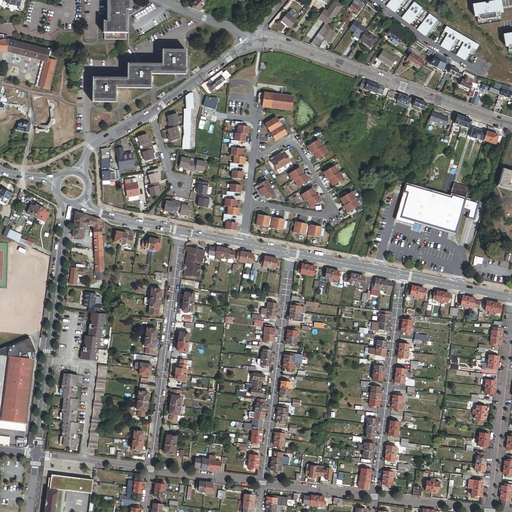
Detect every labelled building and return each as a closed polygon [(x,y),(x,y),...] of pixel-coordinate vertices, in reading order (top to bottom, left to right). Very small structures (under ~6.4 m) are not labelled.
[(7,0),(7,5),(19,8),(21,0),(7,0)] [(106,41),(127,41),(127,27),(127,23),(127,11),(131,11),(130,0),(109,0),(109,22),(106,22),(106,41)] [(198,13),(203,6),(205,4),(204,2),(202,0),(198,0),(196,3),(193,6),(194,7),(191,10),(198,13)] [(397,0),(391,0),(386,7),(390,10),(397,0)] [(393,13),(399,6),(403,9),(409,0),(397,0),(390,10),(393,13)] [(407,12),(401,19),(405,22),(417,6),(409,0),(403,9),(407,12)] [(486,3),(472,5),(474,19),(478,19),(479,24),(502,21),(501,17),(504,14),(502,1),(489,3),(488,4),(486,5),(486,3)] [(333,17),(335,19),(343,8),(336,3),(328,14),(333,17)] [(360,12),(362,9),(359,7),(361,5),(359,3),(357,5),(355,3),(353,5),(360,12)] [(357,16),(360,12),(353,5),(349,10),(357,16)] [(204,15),(208,10),(203,6),(198,13),(204,15)] [(418,21),(425,12),(417,6),(405,22),(409,25),(414,18),(418,21)] [(291,11),(281,23),(290,30),(297,22),(294,19),(297,15),(291,11)] [(327,26),(327,25),(333,17),(328,14),(325,11),(324,13),(322,16),(319,20),(326,25),(327,26)] [(422,24),(416,31),(420,34),(432,18),(425,12),(418,21),(422,24)] [(424,37),(430,30),(434,33),(440,24),(432,18),(420,34),(424,37)] [(366,33),(367,31),(356,23),(350,31),(355,34),(357,36),(356,37),(354,40),(358,43),(359,41),(366,33)] [(315,48),(317,49),(332,29),(327,25),(327,26),(326,25),(311,45),(315,48)] [(446,28),(440,37),(444,39),(440,47),(444,49),(454,32),(446,28)] [(397,47),(398,45),(399,45),(404,38),(391,29),(387,36),(391,39),(393,41),(392,42),(391,43),(391,45),(395,47),(397,47)] [(448,52),(453,44),(456,46),(462,37),(454,32),(444,49),(448,52)] [(372,47),(376,41),(366,33),(359,41),(367,47),(369,45),(372,47)] [(511,34),(503,36),(505,48),(509,49),(510,55),(511,54),(511,34)] [(460,49),(456,56),(460,59),(470,42),(462,37),(456,46),(460,49)] [(7,53),(46,63),(49,52),(6,42),(8,43),(7,53)] [(470,42),(460,59),(464,61),(468,53),(472,56),(478,46),(470,42)] [(153,72),(188,71),(187,50),(165,51),(165,65),(130,66),(130,80),(96,80),(96,103),(120,103),(119,87),(153,87),(153,72)] [(408,61),(412,63),(412,64),(416,67),(416,66),(421,69),(425,62),(419,58),(417,60),(411,56),(412,54),(412,53),(409,51),(405,59),(408,61)] [(391,69),(396,62),(384,53),(379,61),(391,69)] [(49,80),(54,81),(60,58),(55,56),(51,56),(45,79),(49,80)] [(431,67),(442,73),(446,65),(447,63),(436,56),(435,59),(431,67)] [(448,75),(458,81),(461,75),(451,70),(448,75)] [(212,82),(213,84),(222,77),(225,82),(230,78),(226,73),(223,76),(222,74),(212,82)] [(479,80),(465,74),(463,78),(466,80),(465,82),(463,81),(462,83),(462,82),(460,87),(469,92),(472,85),(476,86),(478,82),(479,80)] [(208,88),(211,93),(225,82),(222,77),(213,84),(208,88)] [(487,93),(498,96),(501,88),(494,86),(494,88),(478,82),(476,86),(475,90),(477,91),(479,86),(481,86),(480,88),(488,91),(487,93)] [(369,93),(370,94),(373,86),(367,83),(365,90),(364,92),(369,93)] [(376,96),(377,95),(379,88),(373,86),(370,94),(376,96)] [(498,96),(511,101),(511,99),(511,89),(501,87),(501,88),(498,96)] [(271,108),(273,94),(265,93),(265,94),(259,93),(258,103),(263,104),(263,107),(271,108)] [(387,99),(393,101),(395,95),(389,93),(387,99)] [(273,94),(271,108),(275,109),(275,108),(285,109),(285,110),(292,111),(293,97),(286,96),(282,96),(281,96),(277,95),(273,94)] [(396,106),(407,110),(410,101),(400,97),(396,106)] [(218,104),(213,102),(206,100),(203,108),(215,112),(218,104)] [(430,112),(432,108),(415,101),(413,108),(424,112),(425,110),(427,110),(430,112)] [(448,120),(432,115),(429,122),(445,128),(448,120)] [(179,128),(178,125),(180,124),(178,116),(168,119),(169,124),(171,127),(168,128),(169,131),(178,129),(179,128)] [(275,141),(287,134),(282,126),(281,126),(278,121),(279,121),(277,117),(265,124),(270,133),(271,132),(274,137),(273,138),(275,141)] [(462,128),(465,119),(457,117),(455,126),(462,128)] [(462,128),(469,131),(472,122),(465,119),(462,128)] [(27,134),(29,135),(31,126),(24,124),(19,125),(17,131),(27,134)] [(237,133),(246,134),(248,135),(249,127),(243,126),(238,126),(237,133)] [(178,139),(180,138),(178,129),(169,131),(167,132),(169,137),(171,144),(179,142),(178,139)] [(484,143),(484,142),(487,134),(474,129),(471,139),(484,143)] [(246,134),(237,133),(235,133),(234,141),(239,141),(245,142),(246,134)] [(496,146),(497,143),(498,137),(487,134),(484,142),(496,146)] [(150,149),(152,148),(151,145),(149,145),(148,141),(147,137),(137,140),(139,148),(141,148),(142,151),(150,149)] [(319,158),(328,153),(324,146),(322,147),(318,140),(309,145),(307,146),(310,150),(312,154),(313,153),(314,156),(317,160),(319,158)] [(231,156),(235,156),(241,157),(242,149),(237,149),(232,148),(231,156)] [(132,154),(122,156),(122,154),(123,154),(122,149),(115,151),(118,165),(119,171),(125,170),(124,166),(134,164),(132,154)] [(144,163),(153,161),(152,156),(150,149),(142,151),(143,155),(141,155),(144,163)] [(291,162),(284,151),(270,159),(277,170),(291,162)] [(241,157),(235,156),(234,164),(238,164),(244,165),(245,157),(241,157)] [(188,173),(191,174),(193,163),(189,162),(190,160),(182,159),(179,169),(184,170),(188,171),(188,173)] [(110,173),(110,169),(110,161),(102,161),(102,177),(103,180),(103,183),(109,183),(115,182),(115,175),(113,175),(110,175),(110,173)] [(199,173),(204,174),(206,164),(198,162),(197,164),(193,163),(191,174),(198,175),(199,173)] [(335,185),(344,179),(340,172),(339,173),(334,166),(325,172),(323,173),(326,177),(328,180),(329,179),(330,182),(333,186),(335,185)] [(309,181),(307,177),(305,174),(304,174),(302,171),(300,167),(298,169),(289,174),(293,181),(294,180),(298,187),(307,182),(309,181)] [(511,188),(511,171),(502,168),(497,183),(511,188)] [(232,179),(242,180),(243,172),(237,171),(233,171),(232,179)] [(158,185),(160,184),(159,179),(157,175),(159,175),(158,172),(149,174),(150,178),(148,179),(150,187),(158,185)] [(128,200),(140,197),(137,180),(133,181),(133,185),(125,186),(128,200)] [(255,187),(263,201),(271,197),(275,194),(267,180),(262,183),(255,187)] [(198,196),(206,198),(209,186),(197,183),(196,187),(198,187),(198,191),(197,196),(198,196)] [(150,200),(160,197),(159,193),(158,188),(159,188),(158,185),(150,187),(149,187),(150,191),(148,191),(150,200)] [(242,186),(231,185),(230,192),(235,193),(241,194),(242,186)] [(467,196),(469,189),(455,185),(452,194),(466,199),(467,196)] [(464,212),(469,213),(467,220),(475,222),(480,204),(466,199),(451,195),(450,198),(406,186),(405,192),(404,194),(404,195),(407,196),(401,220),(457,236),(464,212)] [(306,202),(307,201),(311,208),(320,202),(322,201),(320,197),(318,194),(317,195),(315,192),(312,188),(311,189),(301,195),(306,202)] [(3,199),(8,201),(10,195),(0,190),(0,191),(0,199),(2,200),(3,199)] [(356,199),(352,192),(343,197),(341,199),(343,203),(345,205),(344,206),(346,209),(348,213),(350,212),(359,206),(355,199),(356,199)] [(404,195),(396,223),(414,228),(415,225),(457,237),(457,236),(401,220),(407,196),(404,195)] [(210,203),(208,202),(209,198),(206,198),(198,196),(197,204),(199,204),(198,209),(209,211),(210,203)] [(480,204),(486,205),(487,202),(467,196),(466,199),(480,204)] [(235,208),(236,200),(231,200),(226,199),(225,207),(228,207),(235,208)] [(173,214),(177,215),(179,207),(179,205),(175,204),(175,206),(171,206),(166,205),(164,215),(173,217),(173,214)] [(36,220),(41,210),(37,208),(36,209),(31,207),(27,216),(36,220)] [(181,218),(189,220),(191,210),(186,208),(179,207),(177,215),(181,216),(181,218)] [(232,215),(238,216),(239,208),(235,208),(228,207),(227,215),(232,215)] [(36,220),(46,224),(49,215),(45,213),(46,212),(41,210),(36,220)] [(97,238),(102,237),(101,222),(76,215),(74,230),(84,231),(85,226),(87,227),(93,229),(94,238),(97,238)] [(269,217),(264,216),(260,215),(259,221),(258,221),(257,226),(262,227),(262,228),(268,229),(269,224),(270,218),(270,217),(269,217)] [(283,232),(284,227),(285,221),(285,220),(284,220),(279,219),(275,218),(274,224),(272,223),(272,225),(271,228),(277,230),(277,231),(283,232)] [(227,222),(226,230),(236,231),(237,223),(231,223),(227,222)] [(307,225),(307,224),(301,223),(298,222),(296,228),(295,228),(294,233),(299,234),(299,235),(305,236),(306,231),(307,225)] [(320,240),(321,234),(322,228),(322,227),(321,227),(316,226),(312,225),(311,231),(309,231),(309,232),(308,236),(314,237),(314,238),(320,240)] [(73,239),(83,240),(84,231),(74,230),(73,239)] [(114,245),(120,246),(122,235),(117,234),(116,235),(116,237),(116,238),(114,238),(113,242),(115,243),(114,245)] [(126,245),(127,245),(128,241),(127,240),(127,239),(127,236),(122,235),(120,246),(125,247),(126,246),(126,245)] [(104,274),(102,245),(102,238),(102,237),(97,238),(94,238),(96,274),(104,274)] [(153,253),(155,242),(150,241),(149,243),(149,245),(147,245),(146,249),(148,249),(148,250),(147,252),(149,252),(153,253)] [(161,252),(161,248),(160,247),(160,245),(161,243),(155,242),(153,253),(158,254),(159,251),(161,252)] [(222,258),(224,248),(217,246),(217,248),(210,247),(208,254),(216,255),(216,256),(218,257),(222,258)] [(202,262),(204,250),(199,249),(199,247),(195,247),(195,248),(189,247),(188,252),(187,260),(186,264),(185,264),(184,270),(185,270),(185,275),(198,277),(200,265),(196,264),(197,261),(202,262)] [(234,260),(236,252),(230,251),(230,249),(224,248),(222,258),(234,260)] [(245,263),(247,252),(241,251),(241,253),(238,252),(237,259),(240,260),(240,261),(245,263)] [(253,258),(254,254),(247,252),(245,263),(252,264),(252,263),(254,263),(255,259),(253,258)] [(277,263),(278,258),(265,256),(264,261),(262,260),(261,264),(264,265),(263,266),(276,269),(276,267),(278,268),(279,264),(277,263)] [(314,271),(315,266),(302,264),(301,268),(299,268),(298,272),(301,272),(300,274),(313,276),(313,275),(315,275),(316,271),(314,271)] [(331,281),(334,270),(327,268),(326,271),(325,271),(324,275),(326,275),(325,278),(329,279),(329,281),(331,281)] [(76,287),(78,277),(82,277),(83,271),(72,270),(70,286),(76,287)] [(339,278),(340,274),(339,274),(339,271),(334,270),(331,281),(333,282),(333,280),(337,281),(338,278),(339,278)] [(355,286),(358,275),(351,273),(351,275),(345,274),(344,282),(353,284),(353,286),(355,286)] [(96,274),(94,274),(94,278),(96,278),(96,282),(104,282),(104,274),(96,274)] [(364,283),(365,279),(363,279),(364,276),(358,275),(355,286),(357,287),(358,285),(362,286),(362,283),(364,283)] [(390,295),(393,284),(388,283),(388,281),(376,278),(375,283),(373,283),(372,286),(374,287),(374,288),(386,291),(386,294),(390,295)] [(416,298),(418,287),(412,285),(411,287),(408,286),(407,293),(410,294),(410,295),(414,296),(414,298),(416,298)] [(425,295),(425,291),(424,291),(425,288),(418,287),(416,298),(418,299),(419,297),(423,298),(424,295),(425,295)] [(151,300),(161,301),(161,295),(161,292),(152,291),(151,300)] [(193,303),(194,294),(190,293),(190,292),(187,291),(187,293),(185,293),(185,296),(184,296),(183,302),(193,303)] [(450,300),(450,296),(449,296),(450,293),(437,291),(437,293),(434,293),(434,292),(431,292),(429,299),(439,301),(439,303),(443,304),(444,302),(448,303),(448,300),(450,300)] [(88,315),(91,315),(99,316),(101,306),(100,306),(101,300),(96,299),(97,296),(86,295),(84,306),(87,306),(87,309),(88,310),(88,315)] [(479,309),(481,302),(477,301),(474,301),(475,298),(463,296),(462,299),(461,298),(460,302),(461,302),(461,305),(465,306),(464,308),(469,309),(469,307),(479,309)] [(159,311),(159,307),(160,307),(161,301),(151,300),(144,299),(143,307),(149,307),(148,316),(158,317),(159,311)] [(278,309),(278,304),(273,303),(274,301),(270,300),(270,303),(268,302),(268,308),(278,309)] [(501,313),(502,306),(499,305),(499,303),(487,301),(486,304),(485,303),(484,307),(485,307),(485,310),(489,311),(488,318),(490,318),(491,314),(493,314),(493,312),(497,313),(497,312),(501,313)] [(192,312),(193,303),(183,302),(183,307),(183,308),(183,311),(184,311),(184,312),(187,313),(187,311),(192,312)] [(303,313),(303,307),(300,306),(300,304),(296,303),(296,306),(291,305),(290,311),(303,313)] [(277,316),(278,309),(268,308),(263,307),(262,314),(268,315),(268,317),(274,318),(274,316),(277,316)] [(389,330),(390,318),(388,317),(388,315),(389,315),(389,311),(382,310),(382,317),(380,316),(379,329),(380,329),(380,331),(383,332),(384,329),(389,330)] [(302,322),(303,313),(290,311),(289,318),(291,318),(294,318),(293,321),(302,322)] [(79,362),(97,365),(98,357),(97,356),(99,341),(100,341),(101,338),(102,338),(103,334),(105,316),(101,316),(99,316),(91,315),(90,322),(91,324),(91,327),(89,327),(88,339),(85,339),(84,345),(85,348),(85,351),(83,351),(83,355),(80,354),(79,362)] [(412,327),(413,320),(411,320),(411,318),(407,317),(407,320),(402,319),(402,326),(412,327)] [(274,335),(275,329),(273,328),(273,326),(267,325),(267,328),(265,327),(265,331),(264,333),(274,335)] [(411,333),(412,327),(402,326),(401,331),(403,332),(403,334),(409,335),(409,332),(411,333)] [(500,344),(502,331),(500,331),(500,329),(494,328),(493,331),(491,330),(490,343),(492,343),(491,345),(495,346),(495,343),(500,344)] [(297,338),(298,332),(296,331),(297,329),(293,329),(293,331),(288,330),(287,336),(297,338)] [(146,340),(156,341),(156,335),(156,332),(155,331),(152,331),(147,330),(146,340)] [(188,343),(190,333),(185,333),(185,331),(182,331),(182,332),(180,332),(180,336),(179,336),(178,341),(188,343)] [(274,341),(274,335),(264,333),(264,340),(265,340),(265,342),(269,342),(269,340),(274,341)] [(296,344),(297,338),(287,336),(286,343),(291,343),(291,346),(294,346),(295,344),(296,344)] [(386,349),(387,341),(386,341),(387,339),(381,339),(381,341),(377,340),(376,348),(386,349)] [(4,357),(3,356),(0,355),(0,422),(26,426),(27,426),(35,362),(32,361),(33,355),(36,354),(30,340),(12,348),(7,350),(8,350),(9,352),(8,352),(8,358),(5,358),(4,357)] [(154,347),(155,347),(156,341),(146,340),(145,349),(147,349),(152,350),(154,350),(154,347)] [(187,352),(188,343),(178,341),(178,347),(178,350),(179,351),(179,352),(183,352),(183,351),(187,352)] [(408,358),(409,344),(399,343),(398,357),(408,358)] [(11,346),(0,351),(0,355),(3,356),(6,356),(5,358),(8,358),(8,352),(7,350),(12,348),(11,346)] [(386,355),(386,349),(376,348),(370,347),(369,353),(386,355)] [(271,360),(272,353),(270,353),(271,350),(263,349),(263,352),(262,352),(261,358),(271,360)] [(294,362),(295,356),(293,356),(293,353),(290,353),(289,356),(285,355),(284,361),(294,362)] [(498,362),(499,356),(496,356),(496,354),(492,354),(492,355),(489,355),(488,359),(486,359),(486,361),(498,362)] [(186,374),(188,359),(180,358),(179,368),(176,368),(175,373),(186,374)] [(271,365),(271,360),(261,358),(261,364),(262,365),(262,367),(265,367),(266,365),(271,365)] [(294,364),(294,362),(284,361),(283,368),(288,368),(288,370),(291,371),(292,368),(293,369),(294,364)] [(497,369),(498,362),(486,361),(486,363),(483,363),(482,369),(490,370),(490,369),(494,370),(494,368),(497,369)] [(383,380),(384,367),(374,365),(373,373),(372,373),(372,374),(373,375),(373,379),(383,380)] [(97,450),(107,369),(98,367),(97,374),(98,374),(97,381),(96,380),(95,387),(96,387),(96,391),(95,391),(94,397),(95,397),(94,404),(93,404),(92,413),(93,414),(92,421),(91,421),(90,427),(91,427),(91,430),(90,430),(89,437),(90,437),(89,443),(88,443),(87,449),(97,450)] [(412,377),(413,371),(408,371),(408,370),(406,370),(406,369),(396,368),(396,375),(406,376),(412,377)] [(149,378),(151,379),(152,373),(141,371),(140,377),(143,377),(142,379),(146,380),(147,378),(149,378)] [(76,432),(78,431),(79,424),(76,424),(77,412),(76,412),(77,408),(78,407),(79,401),(76,400),(77,388),(76,388),(77,385),(78,383),(79,377),(70,376),(70,373),(65,372),(65,375),(64,375),(62,390),(61,390),(61,395),(63,395),(63,399),(64,399),(62,414),(61,414),(60,418),(63,419),(62,422),(64,422),(62,438),(60,438),(60,446),(78,448),(79,440),(77,440),(78,436),(76,436),(76,432)] [(186,380),(186,374),(175,373),(175,379),(176,379),(176,380),(183,381),(183,380),(186,380)] [(264,381),(265,375),(254,373),(253,379),(252,379),(251,383),(261,385),(261,380),(264,381)] [(405,383),(406,376),(396,375),(395,382),(405,383)] [(495,387),(496,381),(493,381),(493,379),(489,379),(489,380),(486,380),(485,384),(483,384),(483,386),(495,387)] [(292,391),(293,387),(291,387),(291,383),(288,382),(288,381),(284,380),(284,382),(281,381),(280,394),(283,394),(283,395),(286,396),(287,395),(290,395),(290,391),(292,391)] [(260,390),(261,385),(251,383),(247,383),(246,388),(252,389),(251,395),(262,396),(263,390),(260,390)] [(380,400),(382,387),(372,386),(370,399),(380,400)] [(494,393),(495,387),(483,386),(483,388),(485,388),(484,392),(487,392),(487,394),(491,394),(491,393),(494,393)] [(181,405),(182,397),(179,396),(179,394),(181,395),(182,390),(173,389),(173,394),(178,394),(177,396),(173,395),(172,395),(172,398),(171,398),(170,404),(181,405)] [(402,409),(403,396),(402,396),(402,394),(398,393),(398,396),(393,395),(392,407),(396,408),(396,410),(400,411),(400,409),(402,409)] [(138,403),(148,404),(148,398),(148,395),(139,394),(138,403)] [(264,406),(265,399),(257,398),(256,405),(255,411),(265,412),(266,406),(264,406)] [(379,406),(380,400),(370,399),(369,405),(371,405),(370,407),(374,408),(374,405),(379,406)] [(145,413),(146,413),(146,410),(147,410),(148,404),(138,403),(137,412),(140,413),(145,413)] [(179,415),(181,405),(170,404),(170,410),(170,414),(171,414),(175,414),(175,416),(170,415),(169,420),(178,421),(178,416),(176,416),(177,414),(179,415)] [(287,421),(288,409),(287,409),(287,406),(283,406),(283,408),(278,408),(277,420),(282,420),(281,423),(285,424),(285,421),(287,421)] [(264,419),(265,412),(255,411),(254,417),(253,423),(262,425),(263,418),(264,419)] [(487,418),(488,413),(473,411),(472,414),(475,414),(474,424),(482,425),(482,419),(486,419),(486,418),(487,418)] [(377,426),(378,419),(368,418),(367,425),(377,426)] [(398,436),(400,422),(390,421),(388,434),(398,436)] [(26,426),(0,422),(0,429),(25,433),(26,426)] [(261,431),(262,425),(253,423),(251,423),(244,422),(243,429),(253,430),(252,436),(262,437),(263,431),(261,431)] [(376,433),(377,426),(367,425),(366,432),(371,432),(371,434),(368,434),(368,438),(373,438),(374,433),(376,433)] [(284,446),(285,434),(284,434),(284,431),(280,431),(280,433),(275,432),(274,445),(278,445),(278,448),(282,449),(282,446),(284,446)] [(488,446),(489,434),(486,434),(486,432),(483,431),(482,433),(479,433),(479,437),(477,436),(476,441),(478,441),(478,447),(485,448),(485,446),(488,446)] [(144,438),(143,438),(143,434),(142,434),(140,434),(134,433),(133,443),(143,444),(144,438)] [(176,445),(177,436),(172,435),(173,434),(169,434),(169,435),(167,435),(167,438),(166,438),(165,444),(176,445)] [(261,443),(262,437),(252,436),(251,442),(252,442),(252,445),(260,445),(260,443),(261,443)] [(0,445),(9,447),(10,439),(0,437),(0,445)] [(373,458),(375,444),(373,444),(373,442),(368,441),(368,443),(365,443),(364,445),(359,444),(358,450),(364,450),(363,457),(373,458)] [(141,450),(142,450),(143,444),(133,443),(132,452),(141,453),(141,450)] [(174,455),(176,445),(165,444),(165,450),(165,453),(167,454),(167,455),(170,455),(170,454),(174,455)] [(396,454),(397,447),(387,445),(386,452),(396,454)] [(281,465),(283,452),(274,451),(274,458),(272,457),(271,464),(281,465)] [(258,468),(260,456),(258,455),(258,453),(255,453),(251,452),(251,455),(250,454),(248,467),(250,467),(249,469),(253,470),(253,467),(258,468)] [(395,461),(396,454),(386,452),(385,459),(395,461)] [(485,466),(486,459),(484,459),(485,453),(477,452),(476,462),(474,461),(473,464),(485,466)] [(222,464),(222,461),(215,460),(216,456),(209,455),(208,460),(207,469),(214,470),(214,469),(221,470),(222,464)] [(207,469),(208,460),(203,459),(203,461),(195,460),(195,466),(202,467),(202,469),(207,469)] [(281,471),(281,465),(271,464),(271,470),(275,470),(275,473),(279,474),(279,471),(281,471)] [(485,471),(485,466),(473,464),(473,466),(475,466),(475,470),(478,470),(477,472),(481,472),(482,471),(485,471)] [(320,476),(321,466),(317,465),(317,467),(310,466),(310,468),(306,467),(305,475),(309,475),(309,477),(315,478),(316,475),(320,476)] [(331,480),(332,469),(327,468),(327,466),(321,466),(320,476),(320,480),(325,480),(325,479),(331,480)] [(371,476),(371,470),(369,469),(369,467),(363,466),(363,469),(361,469),(361,475),(371,476)] [(393,476),(394,472),(393,472),(393,470),(389,469),(389,472),(384,471),(382,483),(387,484),(387,487),(391,487),(391,485),(392,485),(393,479),(393,476)] [(370,482),(371,476),(361,475),(360,481),(361,481),(361,483),(365,484),(365,481),(370,482)] [(56,511),(59,489),(91,493),(93,482),(49,476),(44,511),(56,511)] [(142,494),(143,482),(141,481),(141,479),(136,478),(136,481),(134,481),(133,493),(134,493),(134,496),(139,497),(139,494),(142,494)] [(436,478),(431,478),(431,480),(427,480),(426,483),(425,483),(425,488),(426,488),(425,491),(427,491),(427,492),(437,493),(437,492),(438,492),(438,489),(440,489),(440,485),(439,484),(440,481),(436,481),(436,478)] [(482,496),(483,484),(478,483),(479,480),(475,480),(475,483),(473,482),(472,495),(473,495),(473,497),(477,498),(477,495),(482,496)] [(164,497),(166,485),(164,484),(165,482),(161,481),(161,484),(156,483),(154,496),(159,496),(159,498),(163,499),(163,497),(164,497)] [(205,492),(206,482),(200,481),(199,486),(197,486),(197,489),(199,490),(199,491),(205,492)] [(214,492),(214,488),(212,488),(212,483),(206,482),(205,492),(211,493),(211,492),(214,492)] [(510,499),(511,487),(511,484),(505,484),(504,486),(502,486),(501,498),(502,498),(501,506),(509,507),(510,499)] [(420,496),(421,487),(414,486),(413,495),(420,496)] [(253,508),(255,496),(252,495),(253,493),(246,492),(246,495),(245,494),(243,507),(244,507),(243,511),(251,511),(252,508),(253,508)] [(276,511),(277,498),(276,498),(276,496),(273,495),(272,498),(267,497),(266,510),(271,510),(270,511),(274,511),(275,511),(276,511)] [(326,506),(326,502),(324,501),(324,496),(312,495),(312,496),(304,495),(303,504),(323,506),(323,505),(326,506)] [(341,506),(342,499),(334,498),(333,505),(341,506)] [(162,511),(163,504),(155,503),(154,510),(153,509),(152,509),(152,511),(162,511),(163,511),(162,511)]
